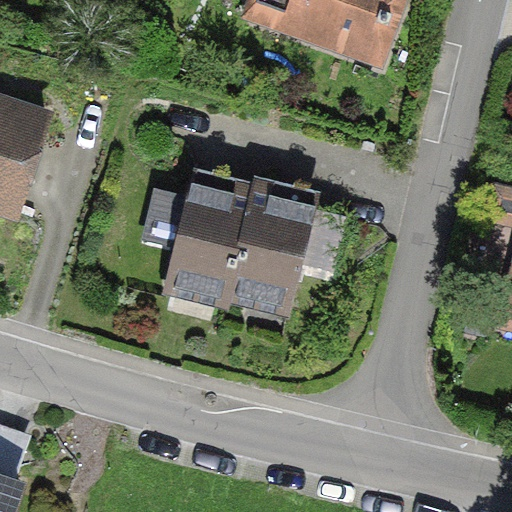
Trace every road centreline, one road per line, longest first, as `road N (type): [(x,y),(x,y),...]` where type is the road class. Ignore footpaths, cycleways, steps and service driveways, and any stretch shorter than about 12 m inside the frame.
road 1 (residential): [(379,462),(481,0)]
road 2 (residential): [(0,358),(379,462)]
road 3 (residential): [(379,462),(511,491)]
